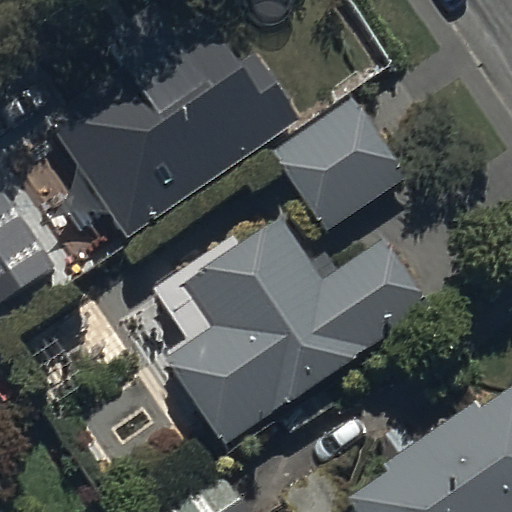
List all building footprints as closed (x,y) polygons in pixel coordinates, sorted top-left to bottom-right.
[(120,80),(49,130),(131,247),(301,128),(254,61),(236,73),(201,24),(168,47),(149,19),(100,52),(120,80)] [(355,108),(272,159),(323,242),(406,191),(355,108)] [(3,191),(0,193),(0,303),(55,266),(3,191)] [(216,343),(171,373),(224,456),(432,321),(387,252),(324,293),(283,229),(184,293),(216,343)] [(284,511),(511,511),(511,399),(481,421),(476,414),(382,480),(385,484),(351,509),(325,472),(279,504),(284,511)] [(237,511),(213,474),(153,511),(237,511)]
